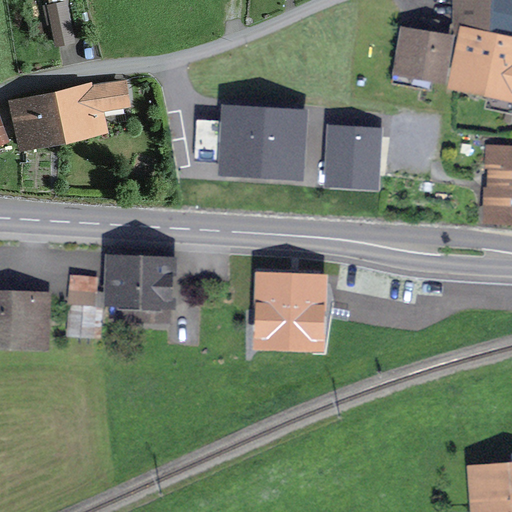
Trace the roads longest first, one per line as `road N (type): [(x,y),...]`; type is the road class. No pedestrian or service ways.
road 1 (secondary): [(511,256),(0,217)]
road 2 (residential): [(0,93),(186,57),(328,0)]
